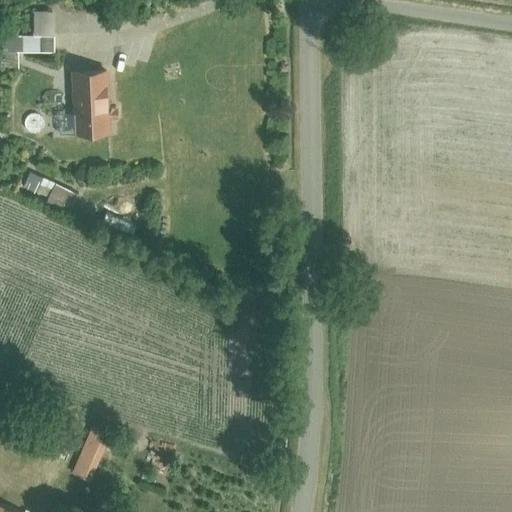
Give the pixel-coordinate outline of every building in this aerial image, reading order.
[(5,36),(4,59),(52,60),(53,37),(5,36)] [(75,78),(75,138),(110,138),(109,78),(75,78)] [(11,103),(11,123),(25,123),(26,103),(11,103)] [(57,182),(48,201),(69,211),(78,192),(57,182)] [(95,430),(75,476),(96,485),(116,439),(95,430)]
